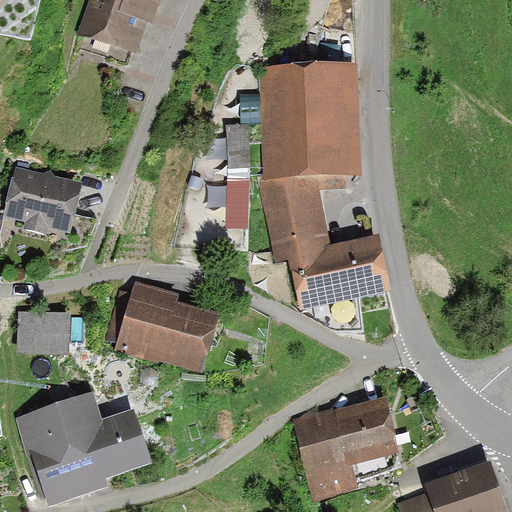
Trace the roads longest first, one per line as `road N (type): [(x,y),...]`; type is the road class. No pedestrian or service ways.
road 1 (tertiary): [(378,0),(379,144),(415,335)]
road 2 (residential): [(365,358),(209,468),(82,511)]
road 3 (residential): [(89,279),(90,256),(194,0)]
road 4 (residential): [(89,279),(141,269),(217,281),(365,358)]
